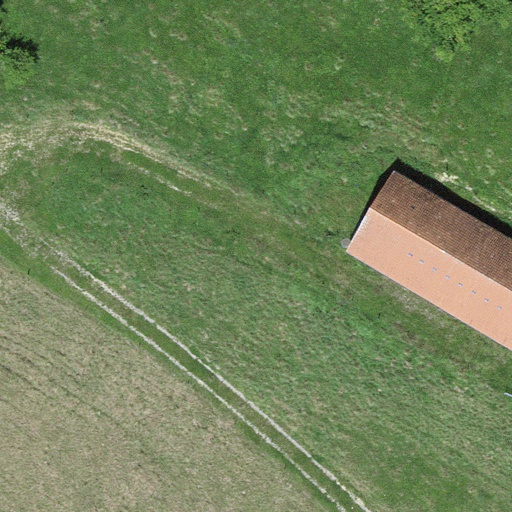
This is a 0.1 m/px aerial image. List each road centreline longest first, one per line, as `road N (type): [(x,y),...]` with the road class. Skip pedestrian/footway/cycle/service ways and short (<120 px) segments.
road 1 (track): [(342,511),(0,228)]
road 2 (track): [(0,180),(26,150),(87,145),(325,272)]
